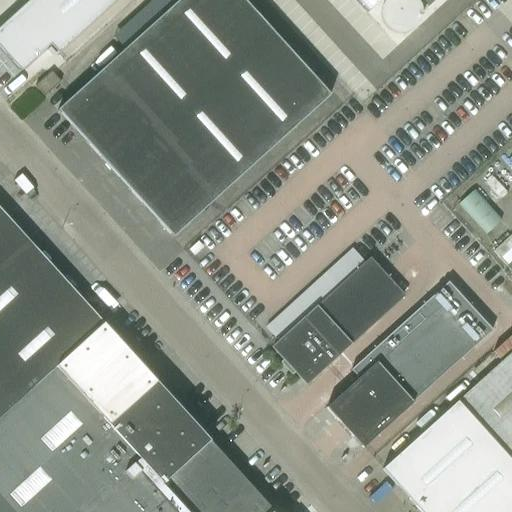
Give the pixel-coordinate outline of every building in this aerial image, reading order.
[(30,0),(0,28),(0,49),(21,73),(50,46),(59,55),(119,0),(30,0)] [(237,0),(179,0),(56,112),(170,239),(326,97),(237,0)] [(354,0),(367,13),(381,0),(354,0)] [(49,73),(32,87),(42,98),(58,83),(49,73)] [(0,217),(0,511),(269,511),(206,443),(24,244),(0,217)] [(367,260),(270,347),(304,385),(401,298),(367,260)] [(361,377),(326,408),(358,445),(360,447),(473,347),(491,331),(448,283),(354,368),(361,377)] [(511,511),(511,350),(381,469),(419,511),(511,511)]
